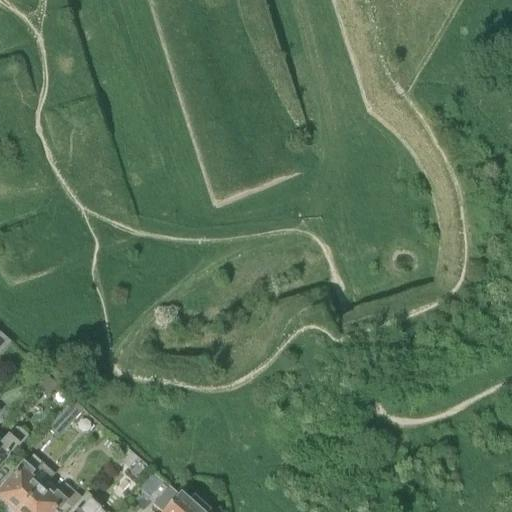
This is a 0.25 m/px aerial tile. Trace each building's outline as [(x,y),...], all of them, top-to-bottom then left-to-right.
[(0,356),(11,345),(0,335),(0,356)] [(38,389),(48,397),(57,386),(47,378),(38,389)] [(48,429),(59,439),(84,411),(73,401),(48,429)] [(0,467),(9,458),(9,459),(29,438),(20,430),(18,431),(16,429),(6,442),(0,436),(0,467)] [(127,450),(115,463),(121,469),(124,466),(128,470),(138,460),(127,450)] [(0,501),(11,511),(21,511),(49,482),(38,471),(43,465),(36,459),(35,461),(32,458),(25,465),(26,466),(0,495),(0,501)] [(153,476),(140,490),(150,499),(163,485),(153,476)] [(49,482),(21,511),(58,511),(67,503),(68,504),(74,497),(71,494),(73,492),(66,485),(60,492),(49,482)] [(170,488),(152,507),(157,511),(166,511),(180,497),(173,491),(171,489),(170,488)] [(200,511),(182,495),(180,497),(166,511),(200,511)] [(96,511),(100,507),(93,501),(87,508),(85,506),(79,511),(96,511)]
